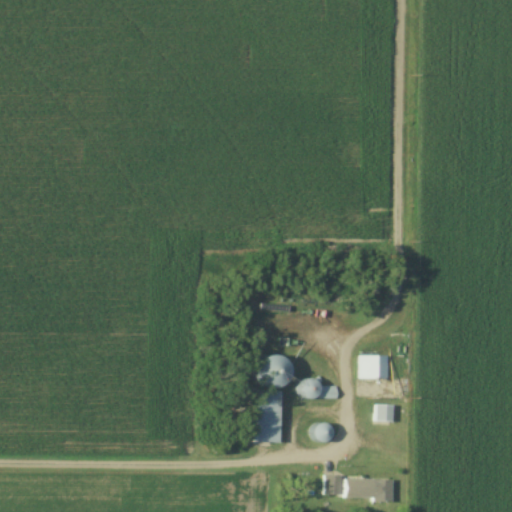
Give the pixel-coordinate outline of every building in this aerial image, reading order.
[(277,382),(267,356),(246,363),(256,390),(277,382)] [(382,356),(353,356),(353,380),(382,380),(382,356)] [(246,392),(244,442),(272,443),(274,393),(246,392)] [(320,434),(320,425),(311,425),(311,435),(320,434)] [(387,478),(319,478),(319,499),(386,499),(387,478)]
